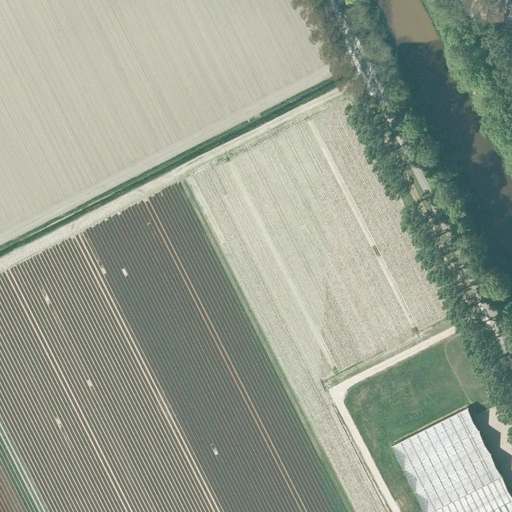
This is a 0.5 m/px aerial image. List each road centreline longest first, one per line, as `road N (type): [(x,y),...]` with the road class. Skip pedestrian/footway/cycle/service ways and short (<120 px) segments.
road 1 (unclassified): [(511,358),(330,0)]
road 2 (track): [(396,511),(336,399),(340,386),(488,312)]
